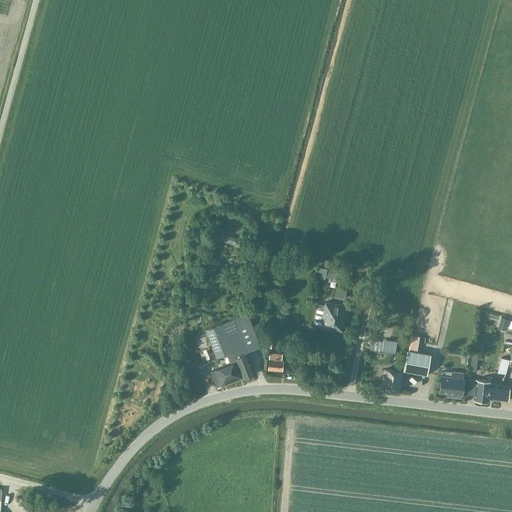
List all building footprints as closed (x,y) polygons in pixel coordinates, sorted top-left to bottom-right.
[(236,238),(221,234),(219,240),(234,245),(236,238)] [(244,241),(238,239),(236,245),(242,247),(244,241)] [(351,272),(316,267),(315,276),(350,281),(351,272)] [(347,289),(336,287),(334,297),(345,299),(347,289)] [(342,331),(347,307),(325,303),(325,306),(319,305),(315,326),(342,331)] [(247,313),(221,323),(236,362),(243,378),(255,373),(246,353),(261,347),(247,313)] [(509,320),(500,317),(498,328),(506,330),(509,320)] [(207,335),(216,358),(232,352),(220,323),(205,329),(207,335)] [(411,334),(408,352),(406,351),(403,371),(426,375),(430,356),(416,353),(419,335),(411,334)] [(276,337),(268,336),(267,346),(275,347),(276,337)] [(396,343),(371,340),(369,349),(395,353),(396,343)] [(270,353),(269,356),(268,369),(282,371),(283,361),(282,361),(282,354),(270,353)] [(243,378),(236,362),(210,372),(217,388),(243,378)] [(399,392),(402,373),(383,370),(380,389),(399,392)] [(464,372),(451,371),(451,376),(440,374),(438,393),(447,394),(446,397),(461,398),(461,396),(462,396),(464,378),(463,378),(464,372)] [(491,381),(475,379),(473,400),(489,402),(489,399),(508,401),(509,386),(491,383),(491,381)]
